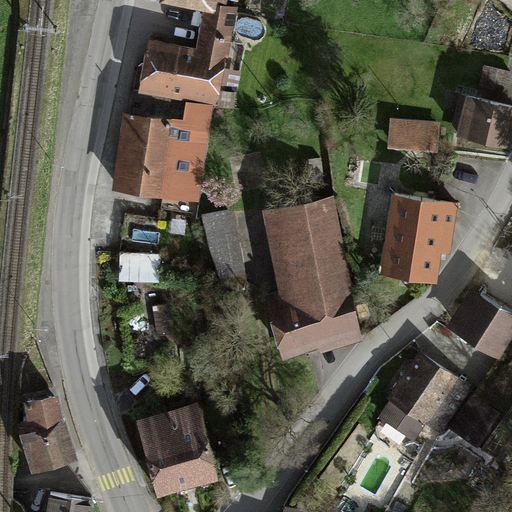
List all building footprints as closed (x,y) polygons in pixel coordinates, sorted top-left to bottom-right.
[(205,9),(226,12),(228,0),(170,0),(170,4),(205,9)] [(205,9),(198,54),(220,57),(226,12),(205,9)] [(149,47),(143,88),(215,98),(220,57),(198,54),(149,47)] [(511,74),(483,66),(479,81),(506,88),(511,74)] [(511,110),(469,99),(461,129),(508,142),(511,127),(511,110)] [(129,119),(119,192),(164,198),(174,125),(129,119)] [(450,202),(399,197),(391,268),(442,273),(450,202)] [(364,337),(337,198),(269,211),(285,294),(277,295),(288,352),(364,337)] [(210,218),(221,274),(250,268),(239,213),(210,218)] [(159,257),(120,256),(119,281),(158,282),(159,257)] [(511,272),(493,261),(453,326),(491,350),(511,316),(511,272)] [(417,358),(390,400),(425,423),(452,381),(417,358)] [(74,453),(54,383),(22,393),(27,411),(14,414),(29,466),(74,453)] [(196,409),(144,421),(161,495),(213,483),(196,409)] [(88,511),(92,493),(46,485),(41,511),(88,511)]
